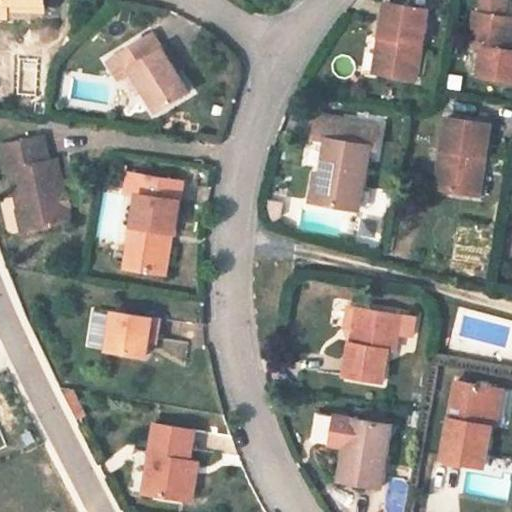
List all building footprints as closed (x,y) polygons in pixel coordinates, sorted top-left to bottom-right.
[(7,9),(7,3),(24,3),(30,10),(43,10),(43,0),(0,0),(0,15),(7,16),(7,9)] [(477,77),(511,82),(511,49),(510,49),(511,34),(511,17),(504,16),(506,0),(481,0),(479,12),(474,11),(469,44),(482,46),(477,77)] [(415,79),(427,10),(385,3),(379,36),(384,37),(378,73),(415,79)] [(157,113),(189,92),(176,71),(162,47),(153,33),(108,60),(120,80),(132,72),(157,113)] [(378,73),(384,37),(379,36),(373,72),(378,73)] [(167,45),(162,47),(176,71),(181,67),(167,45)] [(326,173),(321,203),(358,210),(368,147),(377,149),(381,127),(316,116),(313,138),(326,141),(321,172),(326,173)] [(443,190),(478,196),(489,125),(446,119),(442,150),(449,151),(443,190)] [(48,162),(43,136),(0,145),(0,148),(5,172),(12,171),(21,212),(28,210),(32,231),(70,223),(66,205),(62,203),(61,199),(64,195),(56,160),(48,162)] [(443,190),(449,151),(442,150),(435,189),(443,190)] [(321,203),(326,173),(321,172),(316,171),(310,202),(321,203)] [(173,233),(182,183),(128,174),(125,193),(137,195),(125,267),(158,273),(165,232),(173,233)] [(23,233),(32,231),(28,210),(21,212),(19,213),(23,233)] [(173,233),(165,232),(158,273),(166,274),(173,233)] [(344,377),(382,383),(387,349),(395,351),(397,335),(412,337),(415,317),(401,314),(365,309),(348,306),(344,328),(350,342),(344,377)] [(159,319),(113,311),(112,314),(94,311),(89,345),(107,347),(106,350),(145,357),(148,338),(156,339),(159,319)] [(442,459),(483,467),(498,390),(457,382),(442,459)] [(85,416),(71,389),(59,387),(76,421),(85,416)] [(338,481),(381,488),(391,425),(352,418),(317,412),(313,434),(325,436),(324,444),(344,447),(338,481)] [(194,431),(155,424),(143,493),(183,500),(189,461),(194,431)] [(198,462),(189,461),(183,500),(191,501),(198,462)]
